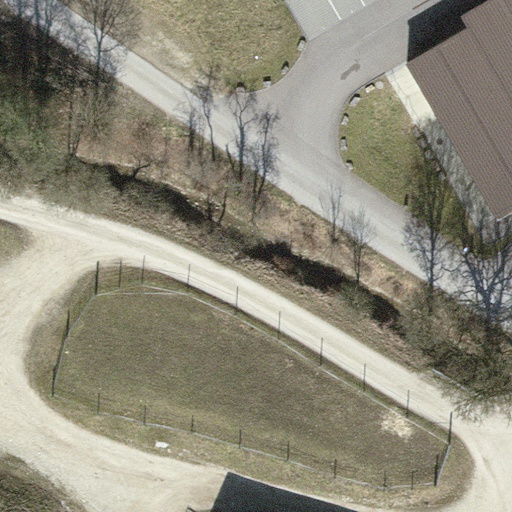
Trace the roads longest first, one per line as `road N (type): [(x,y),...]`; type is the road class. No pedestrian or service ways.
road 1 (track): [(511,439),(232,283),(0,199)]
road 2 (residential): [(46,0),(511,306)]
road 3 (track): [(0,352),(5,401),(91,468),(298,511)]
road 4 (track): [(105,231),(39,282),(0,339)]
